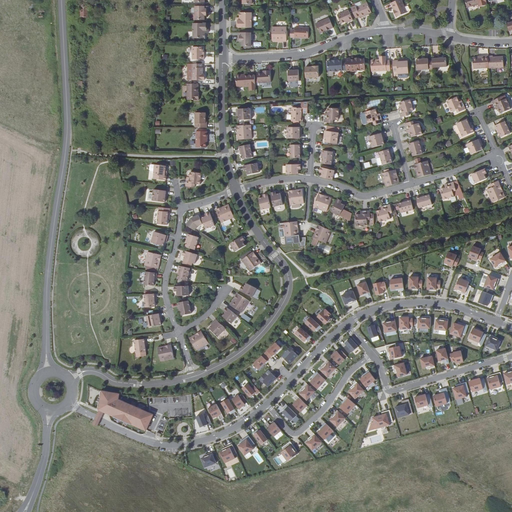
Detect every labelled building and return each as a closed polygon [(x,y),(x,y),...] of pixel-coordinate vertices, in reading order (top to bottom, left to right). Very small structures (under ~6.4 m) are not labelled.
[(87,0),(78,0),(79,17),(89,17),(87,0)] [(392,3),(391,3),(394,10),(395,12),(394,12),(396,17),(407,12),(401,0),(397,0),(393,2),(392,3)] [(351,8),(355,18),(360,16),(361,17),(371,13),(371,12),(367,3),(356,8),(356,6),(351,8)] [(208,13),(208,6),(207,6),(195,6),(195,15),(194,15),(194,20),(204,20),(204,15),(206,15),(206,13),(208,13)] [(341,24),(345,22),(348,20),(349,22),(353,20),(348,10),(337,15),(341,24)] [(251,28),(252,13),(240,13),(240,18),(238,18),(238,20),(237,20),(237,27),(251,28)] [(329,18),(316,23),(320,33),(333,28),(329,18)] [(208,31),(208,23),(207,23),(193,23),(193,38),(205,38),(205,33),(207,33),(207,31),(208,31)] [(286,27),(272,27),(272,41),(277,41),(277,40),(279,40),(279,41),(286,41),(286,27)] [(295,30),(290,30),(290,31),(290,33),(290,37),(309,38),(309,27),(295,27),(295,30)] [(251,33),(238,33),(238,40),(240,40),(240,42),(242,42),(242,46),(252,46),(252,41),(251,41),(251,33)] [(204,59),(204,55),(202,55),(202,51),(202,47),(192,47),(192,59),(204,59)] [(488,56),(489,64),(490,67),(490,68),(491,68),(504,67),(503,57),(493,57),(493,56),(488,56)] [(486,68),(486,57),(481,57),(481,58),(478,59),(473,59),(474,69),(486,68)] [(350,59),(346,59),(346,60),(346,61),(346,62),(346,63),(346,64),(346,65),(346,66),(346,67),(346,68),(346,69),(346,70),(346,71),(351,71),(351,72),(356,72),(356,71),(365,70),(364,59),(359,59),(359,58),(355,58),(355,59),(350,60),(350,59)] [(372,72),(390,71),(390,69),(390,61),(386,61),(386,58),(380,58),(380,61),(371,62),(372,72)] [(446,58),(432,59),(432,60),(432,61),(432,62),(432,63),(432,64),(432,65),(432,66),(433,68),(447,67),(446,58)] [(417,73),(433,72),(433,71),(433,68),(432,66),(432,65),(432,64),(432,63),(432,62),(432,61),(428,61),(428,59),(417,60),(417,73)] [(346,62),(346,61),(342,61),(342,60),(337,61),(337,60),(332,60),(332,61),(328,62),(328,72),(333,71),(334,72),(337,72),(338,71),(346,70),(346,69),(346,68),(346,67),(346,66),(346,65),(346,64),(346,63),(346,62)] [(403,61),(393,61),(393,70),(397,70),(398,74),(408,73),(408,63),(403,63),(403,61)] [(202,68),(202,64),(187,64),(187,80),(193,80),(203,80),(204,80),(204,74),(203,74),(203,68),(202,68)] [(313,67),(305,68),(306,78),(319,77),(318,66),(313,66),(313,67)] [(294,70),(293,71),(288,71),(289,82),(299,81),(298,69),(294,69),(294,70)] [(265,72),(258,72),(258,83),(271,82),(270,71),(265,71),(265,72)] [(255,85),(255,75),(246,76),(242,76),(242,75),(236,75),(237,87),(255,85)] [(197,93),(197,84),(189,84),(187,84),(186,100),(198,100),(198,95),(197,95),(197,93)] [(500,110),(501,112),(502,114),(511,110),(511,108),(508,99),(507,97),(494,102),(497,111),(498,110),(500,110)] [(461,103),(460,101),(459,98),(448,102),(453,113),(458,111),(459,114),(467,110),(463,101),(463,102),(461,103)] [(400,109),(403,118),(404,118),(411,116),(411,113),(416,111),(413,100),(402,103),(403,106),(403,108),(401,109),(400,109)] [(294,121),(305,122),(305,118),(304,118),(304,114),(304,109),(294,108),(294,121)] [(253,109),(240,109),(240,117),(241,121),(253,120),(253,109)] [(327,114),(326,123),(335,124),(335,121),(341,121),(341,110),(330,109),(330,112),(330,114),(328,114),(327,114)] [(383,124),(384,124),(382,114),(381,115),(379,115),(379,113),(378,110),(367,113),(369,124),(375,123),(376,126),(383,124)] [(196,114),(196,128),(206,129),(206,114),(196,114)] [(472,127),(470,124),(468,120),(458,125),(464,138),(476,133),(473,127),(472,127)] [(412,133),(413,135),(413,138),(424,135),(421,124),(416,125),(415,122),(407,124),(409,133),(410,133),(412,133)] [(499,129),(501,133),(503,138),(511,134),(507,122),(496,126),(498,130),(499,129)] [(253,126),(239,126),(239,130),(241,130),(241,133),(239,133),(240,141),(254,140),(253,126)] [(302,139),(302,132),(302,128),(289,128),(289,140),(302,139)] [(341,133),(328,132),(327,139),(327,143),(340,145),(341,133)] [(208,134),(196,134),(196,149),(208,149),(208,134)] [(385,141),(383,134),(371,137),(373,148),(386,145),(385,141)] [(483,147),(480,140),(469,145),(473,156),(485,150),(483,147)] [(413,148),(414,152),(415,157),(425,155),(421,142),(410,145),(411,149),(413,148)] [(243,151),(244,155),(245,160),(255,158),(252,145),(241,147),(242,151),(243,151)] [(292,145),(293,159),(302,159),(302,154),(302,149),(304,149),(304,146),(292,145)] [(391,154),(393,153),(392,150),(381,153),(384,166),(394,163),(392,158),(391,154)] [(323,159),(322,164),(333,165),(335,152),(323,151),(322,155),(324,155),(323,159)] [(419,175),(420,179),(433,175),(434,175),(430,161),(416,165),(418,172),(420,172),(420,175),(419,175)] [(249,170),(249,171),(250,176),(261,173),(260,164),(245,166),(246,170),(249,170)] [(288,165),(289,175),(300,175),(301,170),(301,169),(303,169),(303,165),(288,165)] [(167,175),(167,171),(168,167),(157,166),(155,180),(168,181),(169,175),(167,175)] [(323,173),(322,178),(333,180),(336,171),(322,167),(320,171),(323,172),(323,173)] [(384,174),(388,188),(402,184),(401,180),(399,181),(398,178),(400,177),(398,170),(392,172),(384,174)] [(486,174),(488,173),(487,170),(474,176),(477,184),(488,180),(487,175),(486,174)] [(192,178),(190,178),(189,178),(188,187),(197,188),(197,185),(202,185),(204,174),(193,173),(192,176),(192,178)] [(502,189),(503,188),(500,181),(492,185),(493,189),(489,191),(494,203),(507,197),(505,191),(503,192),(502,189)] [(449,187),(447,187),(443,188),(446,200),(456,197),(452,183),(448,184),(449,187)] [(167,199),(168,192),(156,190),(154,201),(167,203),(167,199)] [(298,193),(298,190),(291,191),(293,206),(306,204),(305,190),(301,190),(301,192),(298,193)] [(277,195),(276,193),(273,194),(276,208),(285,205),(283,194),(278,195),(277,195)] [(273,208),(269,194),(266,195),(267,198),(265,198),(260,199),(263,211),(273,208)] [(324,197),(325,196),(320,194),(314,207),(327,212),(333,199),(327,197),(326,198),(324,197)] [(423,198),(422,197),(419,198),(422,209),(434,205),(432,196),(426,197),(423,198)] [(343,201),(339,199),(333,212),(342,217),(347,206),(343,204),(342,203),(343,201)] [(409,202),(405,203),(400,204),(403,214),(416,211),(413,199),(409,200),(409,202)] [(225,209),(225,208),(218,210),(224,224),(237,218),(231,205),(227,206),(228,208),(225,209)] [(384,211),(381,211),(378,212),(381,223),(392,220),(391,214),(394,214),(392,205),(383,208),(383,209),(384,211)] [(170,218),(172,218),(172,214),(172,211),(161,210),(159,226),(169,228),(170,222),(170,218)] [(345,211),(342,218),(349,221),(352,214),(345,211)] [(363,215),(361,215),(357,215),(358,227),(370,226),(369,221),(373,221),(372,212),(363,212),(363,213),(363,215)] [(209,217),(208,217),(204,219),(208,230),(217,226),(212,213),(208,214),(209,217)] [(199,215),(186,219),(189,229),(202,225),(199,215)] [(300,222),(285,224),(287,237),(301,236),(301,232),(299,232),(298,230),(301,229),(300,222)] [(326,244),(332,231),(326,228),(319,225),(316,232),(318,233),(317,235),(315,234),(313,238),(315,239),(312,245),(317,246),(319,241),(326,244)] [(167,243),(169,236),(157,233),(154,244),(166,247),(167,243)] [(190,239),(189,243),(188,248),(197,251),(201,238),(190,235),(189,238),(190,239)] [(244,241),(246,240),(244,237),(232,244),(236,252),(247,246),(245,242),(244,241)] [(481,249),(473,246),(469,258),(473,259),(473,260),(477,262),(478,259),(481,261),(484,253),(480,252),(481,249)] [(197,265),(200,256),(186,251),(185,255),(187,256),(187,257),(185,261),(197,265)] [(258,259),(260,258),(256,252),(244,260),(252,271),(264,263),(262,260),(259,262),(258,259)] [(449,252),(444,263),(449,265),(448,266),(452,268),(453,265),(456,267),(459,259),(456,258),(457,256),(449,252)] [(161,259),(163,259),(163,256),(149,253),(146,266),(160,269),(162,262),(160,262),(161,259)] [(500,253),(490,259),(495,268),(506,261),(500,253)] [(189,282),(192,269),(181,267),(180,271),(181,271),(180,275),(179,280),(189,282)] [(158,274),(147,272),(146,285),(156,287),(156,282),(157,278),(158,278),(158,274)] [(498,279),(488,275),(484,287),(494,291),(498,279)] [(418,277),(410,277),(410,289),(418,289),(418,288),(422,288),(422,280),(418,279),(418,277)] [(437,278),(428,277),(427,290),(436,290),(436,289),(440,289),(440,280),(436,280),(437,278)] [(402,278),(390,280),(391,290),(404,288),(402,278)] [(470,281),(460,278),(456,289),(466,293),(470,281)] [(366,282),(357,285),(361,296),(370,293),(366,282)] [(381,283),(374,285),(376,295),(384,293),(383,291),(387,290),(385,283),(381,283)] [(242,292),(255,298),(259,289),(248,284),(246,288),(245,289),(243,288),(242,292)] [(191,287),(176,287),(176,291),(179,291),(179,292),(179,297),(191,297),(191,287)] [(482,291),(478,303),(488,307),(492,295),(482,291)] [(353,292),(341,296),(345,305),(357,301),(353,292)] [(238,301),(236,300),(232,306),(244,314),(252,302),(240,294),(238,297),(239,298),(238,301)] [(158,295),(147,295),(147,308),(157,308),(157,303),(157,299),(158,299),(158,295)] [(191,302),(179,304),(180,308),(181,307),(182,311),(183,316),(193,314),(191,302)] [(234,325),(240,317),(229,308),(226,311),(228,312),(227,314),(224,317),(234,325)] [(323,312),(318,318),(326,326),(332,320),(329,317),(331,315),(326,309),(323,312)] [(161,315),(148,317),(150,328),(163,325),(162,321),(161,315)] [(409,317),(400,318),(400,330),(409,329),(409,327),(413,327),(413,319),(409,319),(409,317)] [(311,318),(305,324),(314,332),(320,326),(311,318)] [(430,318),(418,318),(418,328),(430,329),(430,318)] [(448,321),(436,319),(434,330),(447,331),(448,321)] [(395,320),(383,323),(385,333),(397,331),(395,320)] [(220,338),(228,330),(219,321),(214,326),(211,329),(220,338)] [(465,326),(454,323),(450,334),(461,337),(465,326)] [(374,325),(367,327),(371,339),(378,337),(378,335),(382,334),(379,326),(375,327),(374,325)] [(484,332),(474,327),(469,338),(483,344),(487,334),(484,333),(484,332)] [(301,328),(296,334),(305,342),(310,336),(301,328)] [(199,337),(198,335),(191,339),(199,351),(211,344),(203,332),(200,334),(201,335),(199,337)] [(501,341),(490,336),(486,346),(497,351),(501,341)] [(353,351),(358,346),(350,339),(345,343),(347,345),(343,348),(348,353),(351,350),(353,351)] [(147,344),(148,344),(148,340),(137,341),(138,354),(148,353),(147,348),(147,344)] [(267,354),(266,355),(270,359),(273,356),(274,357),(282,348),(277,343),(267,354)] [(168,349),(167,347),(159,348),(162,362),(176,359),(173,346),(170,346),(170,348),(168,349)] [(400,346),(389,348),(391,359),(402,357),(400,346)] [(291,347),(285,353),(288,356),(284,359),(290,365),(298,356),(292,351),(294,349),(291,347)] [(445,348),(436,350),(439,361),(448,359),(445,348)] [(331,356),(339,364),(344,359),(343,358),(345,355),(340,350),(338,353),(336,351),(331,356)] [(453,353),(450,354),(452,362),(455,361),(455,364),(463,362),(460,350),(453,352),(453,353)] [(254,365),(259,370),(268,363),(267,362),(270,359),(266,355),(254,365)] [(432,356),(420,359),(422,369),(435,366),(432,356)] [(320,370),(327,377),(336,368),(329,361),(320,370)] [(394,365),(398,378),(407,375),(404,363),(394,365)] [(265,374),(259,379),(262,382),(263,381),(269,386),(277,377),(272,372),(268,376),(265,374)] [(360,379),(366,387),(375,380),(369,372),(360,379)] [(309,381),(317,389),(325,380),(318,373),(309,381)] [(487,378),(490,389),(501,386),(498,375),(487,378)] [(471,385),(474,396),(485,393),(482,382),(471,385)] [(248,384),(242,389),(250,398),(256,392),(257,394),(260,392),(254,385),(252,388),(248,384)] [(349,392),(355,399),(364,391),(358,384),(349,392)] [(300,393),(306,399),(314,391),(308,385),(300,393)] [(453,389),(456,400),(467,397),(464,386),(453,389)] [(100,390),(97,409),(99,410),(104,412),(145,431),(153,414),(118,399),(119,393),(100,390)] [(433,396),(436,407),(447,404),(444,393),(433,396)] [(239,395),(232,399),(239,409),(245,404),(244,403),(247,401),(242,394),(239,396),(239,395)] [(415,398),(418,409),(429,406),(426,395),(415,398)] [(293,405),(301,413),(308,406),(300,398),(293,405)] [(339,407),(346,413),(355,404),(348,398),(339,407)] [(228,399),(221,403),(228,414),(235,410),(228,399)] [(217,404),(208,409),(214,419),(222,414),(217,404)] [(396,406),(399,417),(410,415),(407,404),(396,406)] [(297,415),(288,407),(282,413),(291,421),(297,415)] [(97,426),(104,412),(99,410),(93,423),(97,426)] [(330,420),(337,427),(345,418),(339,412),(330,420)] [(203,414),(196,417),(201,428),(211,424),(208,416),(205,417),(203,414)] [(373,418),(375,429),(389,425),(387,414),(373,418)] [(267,428),(274,436),(281,431),(275,422),(267,428)] [(318,433),(325,439),(333,431),(326,425),(318,433)] [(255,435),(262,444),(267,441),(260,431),(255,435)] [(306,442),(312,450),(321,442),(316,435),(306,442)] [(238,445),(245,455),(253,449),(247,439),(238,445)] [(282,453),(287,460),(297,452),(292,446),(282,453)] [(220,453),(225,463),(234,459),(230,449),(220,453)] [(201,458),(205,468),(216,464),(212,454),(201,458)]
